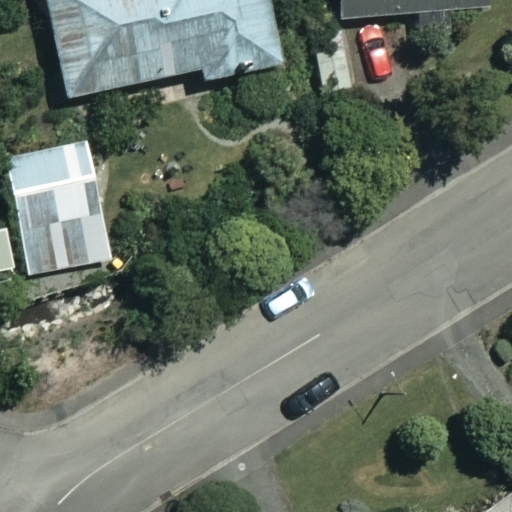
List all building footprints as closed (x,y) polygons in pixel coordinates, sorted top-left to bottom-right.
[(45,0),(68,103),(200,74),(203,86),(284,69),(268,0),(45,0)] [(488,0),(342,0),(345,25),(389,22),(490,10),(488,0)] [(389,22),(345,25),(355,111),(398,106),(389,22)] [(112,264),(92,145),(6,159),(26,278),(112,264)] [(511,511),(511,497),(488,511),(511,511)]
